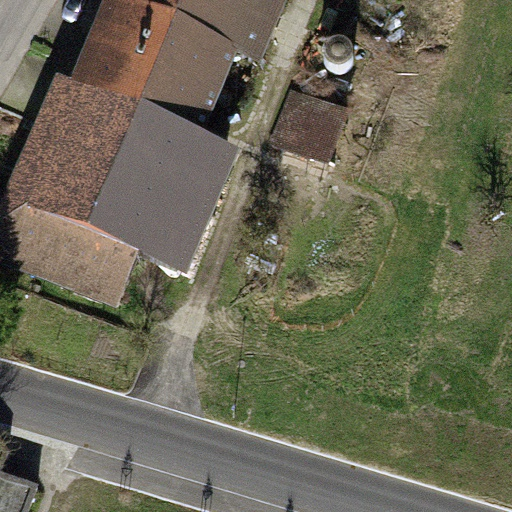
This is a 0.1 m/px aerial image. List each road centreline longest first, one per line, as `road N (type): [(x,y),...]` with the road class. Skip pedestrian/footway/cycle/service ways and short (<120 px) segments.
road 1 (track): [(148,439),(303,0)]
road 2 (tertiary): [(373,511),(101,423),(0,400)]
